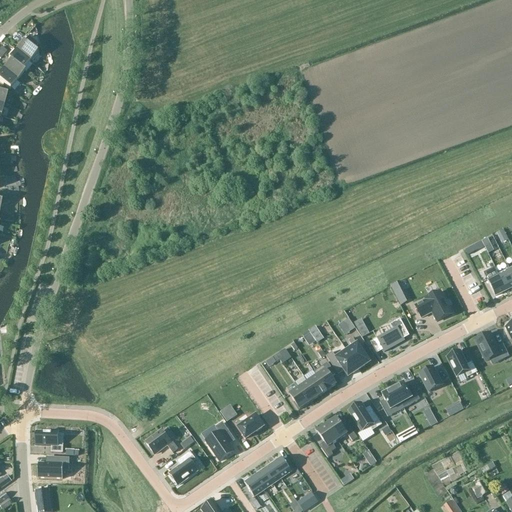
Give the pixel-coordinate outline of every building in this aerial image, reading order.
[(23,42),(16,51),(30,62),(37,53),(34,51),(38,46),(28,38),(24,43),(23,42)] [(16,51),(8,60),(24,72),(23,71),(30,62),(16,51)] [(10,61),(2,70),(17,82),(24,72),(8,60),(10,61)] [(17,82),(2,70),(0,73),(0,82),(9,90),(17,82)] [(488,239),(482,242),(488,254),(494,252),(488,239)] [(475,246),(465,251),(468,256),(478,251),(475,246)] [(495,268),(484,274),(495,297),(507,292),(498,275),(495,268)] [(511,288),(511,274),(510,270),(498,275),(507,292),(511,288)] [(426,302),(416,307),(422,319),(432,314),(437,323),(452,315),(441,292),(425,300),(426,302)] [(355,330),(348,319),(343,323),(350,333),(355,330)] [(400,342),(404,340),(409,337),(400,320),(390,326),(393,331),(377,340),(383,351),(384,353),(401,344),(400,342)] [(309,332),(317,344),(324,340),(315,327),(309,332)] [(490,334),(475,342),(486,363),(490,361),(500,355),(503,361),(509,357),(503,345),(497,348),(490,334)] [(352,346),(345,351),(347,353),(347,352),(359,370),(369,363),(353,339),(349,342),(352,346)] [(332,353),(326,357),(333,367),(339,363),(349,377),(359,370),(347,352),(347,353),(337,359),(332,353)] [(460,352),(447,358),(457,378),(465,374),(468,379),(478,374),(472,363),(467,366),(460,352)] [(328,364),(314,373),(327,392),(336,386),(331,378),(336,375),(328,364)] [(433,368),(420,375),(429,393),(442,386),(433,368)] [(327,392),(314,373),(316,377),(308,383),(318,398),(327,392)] [(318,398),(308,383),(299,389),(309,404),(318,398)] [(420,400),(412,386),(407,389),(404,384),(393,390),(404,409),(420,400)] [(309,404),(299,389),(290,396),(295,403),(294,404),(299,411),(309,404)] [(385,400),(380,403),(388,418),(404,409),(393,390),(382,395),(385,400)] [(463,410),(459,403),(453,406),(457,413),(463,410)] [(361,404),(349,412),(362,433),(358,435),(363,443),(375,436),(373,432),(382,426),(374,413),(369,416),(365,411),(361,404)] [(220,413),(227,423),(232,420),(225,409),(220,413)] [(235,425),(246,440),(263,428),(256,417),(243,426),(240,422),(235,425)] [(330,423),(327,426),(338,442),(347,435),(352,443),(357,439),(351,429),(346,433),(335,418),(329,422),(330,423)] [(219,433),(206,442),(220,463),(234,453),(229,446),(230,445),(229,443),(233,440),(223,424),(216,428),(219,433)] [(338,442),(327,426),(323,428),(322,427),(316,431),(326,446),(321,449),(328,459),(333,456),(331,453),(336,450),(333,445),(338,442)] [(162,432),(146,444),(154,456),(167,446),(173,454),(178,450),(172,442),(170,443),(162,432)] [(36,433),(36,447),(52,448),(51,454),(63,454),(63,447),(58,447),(59,435),(59,434),(36,433)] [(190,438),(181,446),(185,450),(194,443),(190,438)] [(303,446),(312,456),(316,451),(307,442),(303,446)] [(180,467),(169,475),(178,487),(197,472),(197,471),(204,466),(199,460),(196,461),(190,452),(176,463),(180,467)] [(39,465),(38,479),(63,480),(63,472),(69,472),(70,459),(54,458),(54,465),(39,465)] [(282,458),(271,465),(281,480),(292,473),(286,465),(282,458)] [(493,463),(480,470),(483,475),(495,468),(493,463)] [(271,465),(263,471),(273,486),(281,480),(271,465)] [(263,471),(255,476),(265,491),(273,486),(263,471)] [(255,476),(244,483),(250,492),(254,498),(265,491),(255,476)] [(3,478),(0,480),(0,489),(0,490),(8,485),(3,478)] [(341,482),(344,487),(349,484),(346,478),(341,482)] [(483,497),(490,493),(483,481),(476,486),(477,487),(472,490),(476,497),(481,494),(483,497)] [(498,490),(496,495),(504,499),(506,495),(498,490)] [(36,492),(38,511),(51,511),(49,491),(36,492)] [(0,504),(9,499),(5,493),(0,496),(0,504)] [(298,504),(303,511),(304,511),(317,503),(311,494),(298,504)] [(3,511),(13,505),(10,500),(0,506),(0,507),(2,511),(3,511)] [(203,511),(220,511),(214,502),(202,510),(203,511)]
